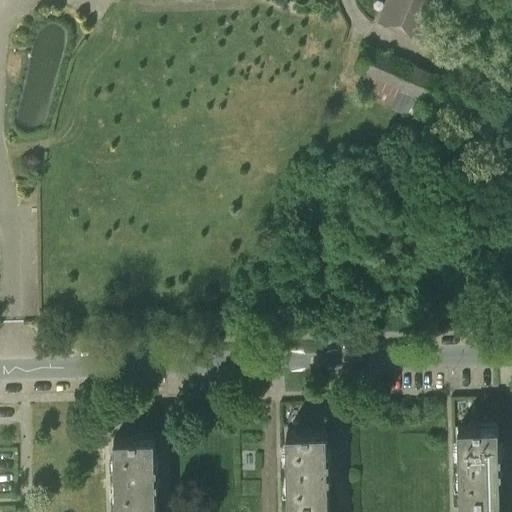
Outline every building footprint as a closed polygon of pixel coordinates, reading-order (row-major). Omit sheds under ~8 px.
[(419,37),(434,0),(386,0),(379,19),(419,37)] [(435,102),(446,77),(368,45),(357,70),(435,102)] [(500,511),(499,444),(498,424),(458,425),(460,511),(500,511)] [(288,511),(328,511),(328,483),(326,430),(286,431),(288,511)] [(156,511),(155,435),(114,436),(116,511),(156,511)]
